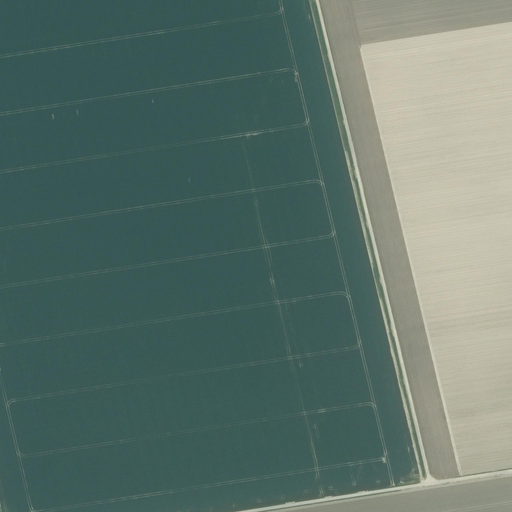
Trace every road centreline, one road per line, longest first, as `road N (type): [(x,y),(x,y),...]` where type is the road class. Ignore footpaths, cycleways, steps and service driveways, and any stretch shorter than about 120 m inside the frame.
road 1 (track): [(429,483),(317,0)]
road 2 (track): [(245,511),(511,470)]
